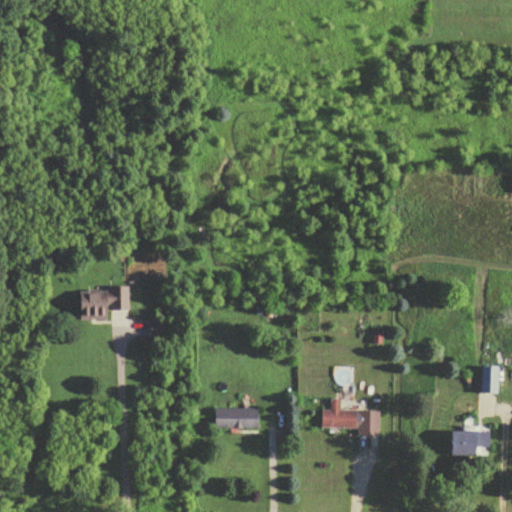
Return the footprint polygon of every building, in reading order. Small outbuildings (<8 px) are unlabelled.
[(124,311),(124,290),(71,291),(71,322),(107,321),(107,311),(124,311)] [(490,369),(472,369),(472,395),(490,395),(490,369)] [(316,430),(351,430),(351,412),(336,412),(336,400),(326,400),(326,412),(316,412),(316,430)] [(253,430),(253,410),(210,410),(210,430),(253,430)] [(483,434),(438,434),(438,456),(483,456),(483,434)]
